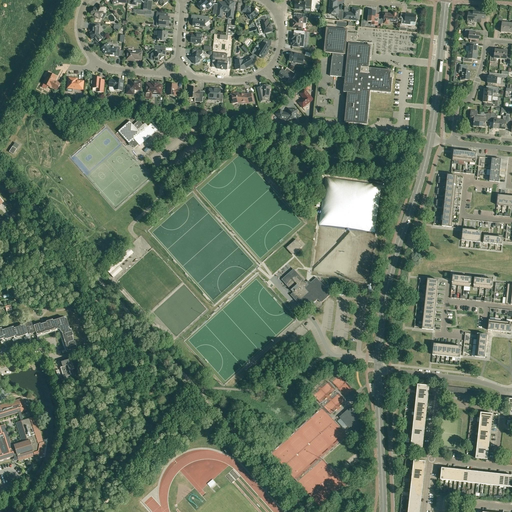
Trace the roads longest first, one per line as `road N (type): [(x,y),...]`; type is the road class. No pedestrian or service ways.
road 1 (residential): [(306,511),(0,168)]
road 2 (tertiary): [(377,370),(391,269),(429,139)]
road 3 (track): [(94,511),(196,388)]
road 4 (tertiary): [(383,511),(377,370)]
road 5 (tertiary): [(429,139),(445,0)]
road 6 (residential): [(454,133),(456,99),(470,101),(486,42),(511,43)]
road 7 (residential): [(505,391),(377,370)]
